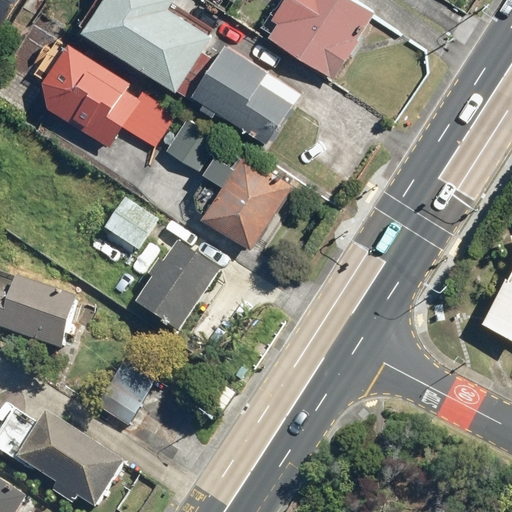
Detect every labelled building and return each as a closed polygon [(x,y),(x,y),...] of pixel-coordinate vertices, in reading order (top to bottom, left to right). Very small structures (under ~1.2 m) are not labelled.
[(0,0),(0,28),(4,31),(23,0),(0,0)] [(177,94),(213,38),(169,10),(175,0),(106,0),(84,34),(177,94)] [(374,12),(356,0),(286,0),(273,21),(277,24),(268,37),(335,84),(362,46),(354,40),(374,12)] [(303,93),(228,46),(193,101),(269,148),(303,93)] [(148,88),(81,47),(58,61),(44,84),(50,110),(111,148),(148,88)] [(149,101),(129,131),(157,151),(178,121),(149,101)] [(220,141),(188,119),(167,150),(199,172),(220,141)] [(235,168),(217,156),(206,174),(227,188),(206,220),(252,250),(295,187),(245,154),(235,168)] [(123,197),(105,226),(140,249),(159,221),(123,197)] [(179,241),(136,300),(176,329),(219,269),(179,241)] [(511,273),(485,325),(511,338),(511,273)] [(0,330),(63,353),(80,305),(0,276),(0,330)] [(128,423),(153,382),(123,364),(98,406),(128,423)] [(99,511),(130,466),(51,416),(42,428),(21,414),(0,444),(0,454),(33,476),(35,473),(58,488),(54,493),(78,509),(83,502),(98,511),(99,511)] [(20,511),(29,500),(0,480),(0,511),(20,511)]
